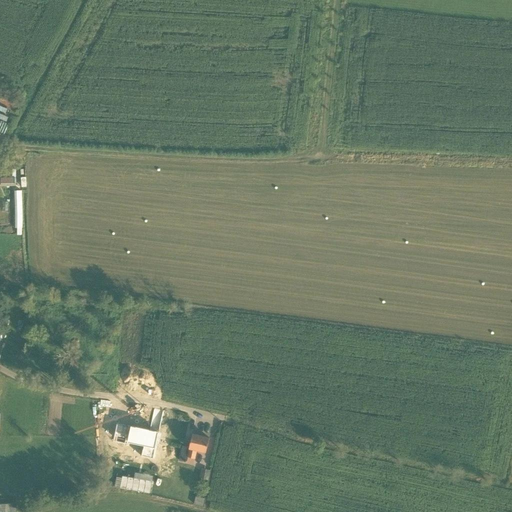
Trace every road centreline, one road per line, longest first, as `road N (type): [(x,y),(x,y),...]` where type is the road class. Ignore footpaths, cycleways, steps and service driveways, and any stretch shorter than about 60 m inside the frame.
road 1 (track): [(0,147),(255,162),(320,157),(337,0)]
road 2 (track): [(221,418),(503,484)]
road 3 (residential): [(0,367),(64,391),(221,418)]
road 4 (track): [(32,511),(110,495),(187,511)]
